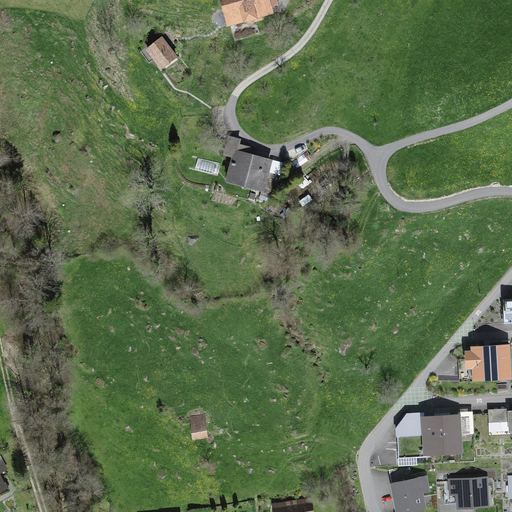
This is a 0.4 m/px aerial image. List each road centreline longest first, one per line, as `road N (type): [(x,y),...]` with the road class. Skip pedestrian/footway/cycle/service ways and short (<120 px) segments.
road 1 (residential): [(511,274),(404,403)]
road 2 (residential): [(379,160),(380,182),(398,204),(511,191)]
road 3 (residential): [(404,403),(364,448),(368,511)]
